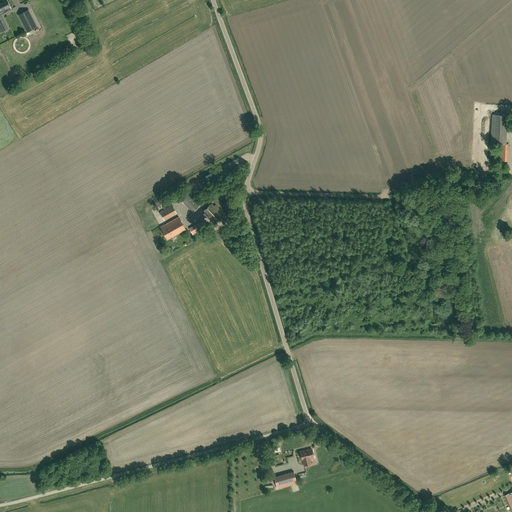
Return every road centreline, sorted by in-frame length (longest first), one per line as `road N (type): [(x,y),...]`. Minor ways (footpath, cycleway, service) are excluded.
road 1 (unclassified): [(0,506),(312,423)]
road 2 (unclassified): [(511,171),(453,176),(399,196),(245,192)]
road 3 (unclassified): [(312,423),(245,192)]
road 4 (unclassified): [(245,192),(259,127),(213,0)]
road 5 (unclassified): [(431,511),(312,423)]
